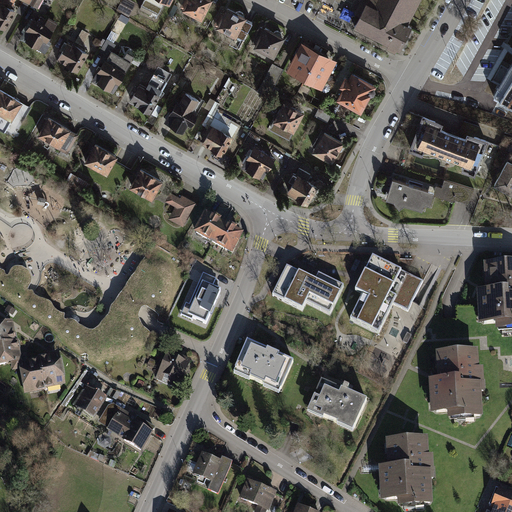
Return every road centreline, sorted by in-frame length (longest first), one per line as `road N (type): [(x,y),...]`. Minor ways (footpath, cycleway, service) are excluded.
road 1 (residential): [(273,212),(0,58)]
road 2 (residential): [(273,212),(192,408)]
road 3 (residential): [(192,408),(355,511)]
road 4 (residential): [(411,78),(262,0)]
road 5 (residential): [(349,233),(379,133),(411,78)]
road 6 (residential): [(511,240),(349,233)]
